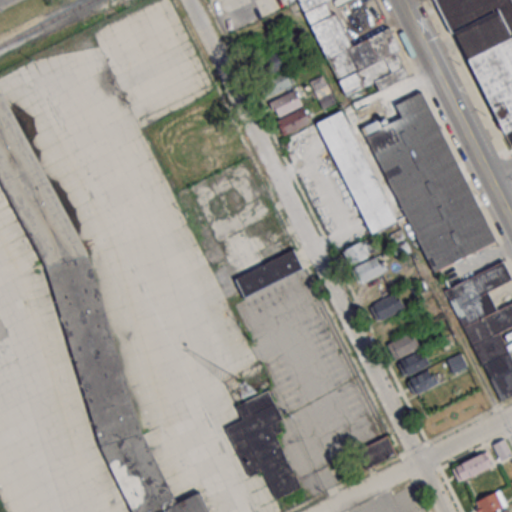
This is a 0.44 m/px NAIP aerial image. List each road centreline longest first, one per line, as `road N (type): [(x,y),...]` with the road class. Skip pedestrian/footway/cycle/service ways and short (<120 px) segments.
road 1 (residential): [(443,511),(186,0)]
road 2 (residential): [(511,415),(321,511)]
road 3 (secondary): [(463,126),(399,0)]
